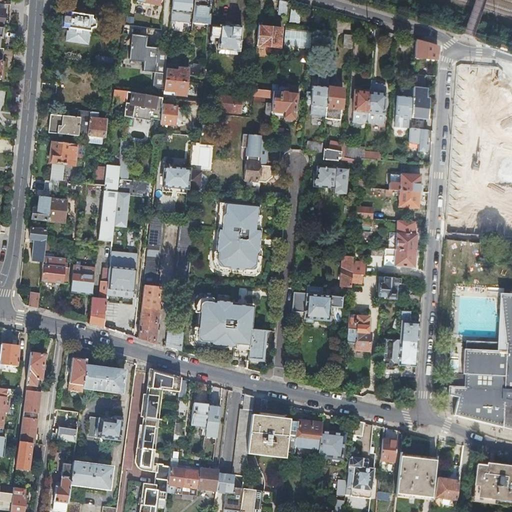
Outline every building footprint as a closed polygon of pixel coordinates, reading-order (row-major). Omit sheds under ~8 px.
[(172,0),(171,12),(172,12),(172,13),(173,14),(174,11),(190,12),(191,0),(172,0)] [(194,0),(193,18),(192,22),(207,24),(208,16),(209,16),(210,5),(207,5),(207,0),(194,0)] [(287,1),(281,0),(279,0),(278,14),(286,15),(287,1)] [(92,16),(66,11),(64,17),(63,23),(64,23),(63,27),(90,31),(90,29),(94,27),(95,27),(96,21),(95,21),(92,18),(92,16)] [(169,29),(170,16),(162,15),(161,28),(169,29)] [(321,24),(313,24),(312,37),(320,38),(321,24)] [(219,28),(211,27),(210,35),(210,40),(213,40),(213,37),(218,38),(217,49),(238,51),(241,26),(230,25),(230,27),(220,26),(219,28)] [(281,28),(257,25),(256,44),(279,47),(281,28)] [(352,48),(353,34),(345,33),(344,47),(352,48)] [(146,46),(148,36),(132,34),(129,60),(144,62),(143,70),(155,72),(158,47),(146,46)] [(438,46),(416,40),(415,57),(437,59),(437,54),(438,46)] [(176,70),(165,69),(164,79),(186,82),(187,74),(199,76),(201,64),(192,63),(192,66),(187,66),(187,67),(177,66),(176,70)] [(480,67),(477,83),(493,85),(496,70),(480,67)] [(327,87),(329,72),(318,71),(317,86),(312,86),(312,91),(307,91),(305,104),(311,105),(310,106),(310,114),(325,115),(327,87)] [(173,98),(174,94),(184,95),(186,82),(164,79),(163,89),(162,96),(173,98)] [(205,85),(205,91),(212,92),(214,80),(206,79),(205,85)] [(383,84),(370,83),(370,92),(368,112),(367,122),(383,124),(386,88),(386,87),(386,86),(385,85),(384,84),(383,84)] [(56,86),(42,84),(41,92),(55,93),(56,86)] [(287,87),(279,86),(278,91),(272,90),(271,96),(271,104),(270,111),(282,112),(282,116),(283,116),(283,118),(285,120),(289,120),(292,119),(292,117),(293,117),(296,86),(287,85),(287,87)] [(325,115),(325,118),(340,119),(341,108),(343,89),(327,87),(325,115)] [(412,97),(411,117),(426,118),(428,98),(425,98),(426,89),(413,88),(412,97)] [(112,99),(124,101),(125,90),(114,89),(112,99)] [(124,101),(123,114),(150,120),(150,117),(160,118),(161,104),(162,96),(125,90),(124,101)] [(368,112),(370,92),(355,90),(353,110),(355,110),(354,114),(361,114),(360,121),(367,122),(368,112)] [(204,94),(204,102),(203,105),(207,105),(207,103),(208,103),(219,103),(218,111),(231,112),(231,114),(233,114),(233,112),(240,113),(241,97),(204,94)] [(492,109),(493,95),(485,94),(484,108),(492,109)] [(395,116),(411,117),(412,97),(397,95),(396,104),(395,116)] [(161,104),(160,118),(159,123),(173,124),(173,123),(174,118),(175,106),(175,105),(161,104)] [(174,118),(173,123),(178,123),(181,119),(183,106),(175,106),(174,118)] [(87,137),(88,134),(90,110),(81,109),(80,117),(51,114),(48,132),(87,137)] [(97,118),(98,111),(90,110),(88,134),(87,137),(87,141),(102,143),(102,135),(103,135),(105,119),(97,118)] [(411,117),(410,127),(411,128),(421,128),(424,129),(426,118),(411,117)] [(223,121),(202,119),(201,132),(222,134),(223,121)] [(421,128),(411,128),(408,159),(423,161),(424,155),(419,154),(419,146),(423,147),(423,141),(420,140),(421,128)] [(158,132),(157,140),(167,141),(168,133),(158,132)] [(267,145),(267,144),(259,144),(260,135),(242,133),(241,146),(246,146),(243,179),(265,181),(271,175),(272,166),(265,165),(265,161),(266,154),(267,145)] [(453,136),(452,169),(458,169),(458,161),(483,161),(483,137),(453,136)] [(118,166),(117,179),(126,180),(128,159),(125,159),(126,141),(120,140),(117,166),(118,166)] [(306,140),(305,149),(321,151),(321,147),(322,142),(306,140)] [(85,157),(86,144),(79,143),(77,143),(52,141),(50,160),(48,162),(50,164),(51,162),(51,167),(51,168),(50,180),(45,180),(44,190),(48,190),(51,190),(81,193),(82,184),(76,184),(77,169),(74,168),(74,164),(75,157),(75,156),(85,157)] [(341,151),(341,156),(343,156),(345,144),(345,143),(330,141),(329,148),(341,151)] [(289,146),(267,144),(267,145),(266,154),(265,161),(277,162),(278,162),(279,160),(279,158),(280,156),(281,154),(283,153),(284,151),(286,150),(288,149),(289,149),(289,146)] [(345,144),(343,156),(361,159),(361,158),(364,158),(364,151),(364,148),(345,144)] [(329,148),(324,148),(323,158),(337,160),(338,157),(341,157),(341,156),(341,151),(329,148)] [(377,159),(380,159),(381,153),(364,151),(364,158),(377,159)] [(361,158),(361,159),(360,165),(376,167),(377,159),(364,158),(361,158)] [(95,183),(103,184),(105,165),(97,164),(95,183)] [(111,240),(117,179),(118,166),(117,166),(113,166),(105,165),(103,184),(100,215),(97,239),(110,240),(111,240)] [(349,168),(317,166),(316,177),(313,177),(313,186),(333,188),(333,193),(346,194),(349,168)] [(469,178),(483,181),(485,169),(471,166),(469,178)] [(186,188),(186,187),(188,171),(188,169),(164,167),(162,186),(186,188)] [(186,187),(195,188),(197,172),(188,171),(186,187)] [(388,190),(392,190),(399,190),(419,192),(420,175),(400,174),(400,175),(391,174),(390,183),(389,183),(388,190)] [(474,181),(462,181),(463,195),(474,195),(474,181)] [(50,198),(51,190),(48,190),(44,190),(38,189),(37,197),(39,197),(37,209),(33,209),(31,218),(47,220),(50,198)] [(418,208),(419,192),(399,190),(398,207),(418,208)] [(65,200),(50,198),(47,220),(63,222),(65,200)] [(222,214),(220,216),(218,230),(215,230),(213,253),(215,253),(214,263),(215,263),(218,266),(218,267),(251,270),(251,269),(254,266),(255,266),(256,254),(257,254),(259,231),(255,230),(257,207),(223,204),(222,214)] [(357,207),(356,218),(371,219),(372,208),(357,207)] [(150,216),(137,338),(153,343),(159,288),(155,288),(162,217),(150,216)] [(169,326),(182,328),(192,220),(179,219),(172,290),(173,290),(169,326)] [(410,233),(411,221),(397,220),(396,232),(395,249),(415,250),(417,234),(410,233)] [(44,251),(45,242),(46,231),(30,229),(29,239),(34,239),(33,250),(44,252),(44,251)] [(388,248),(395,249),(396,232),(389,232),(388,244),(388,248)] [(414,267),(415,250),(395,249),(388,248),(385,248),(384,248),(383,265),(414,267)] [(44,252),(41,280),(67,282),(69,267),(68,267),(67,262),(64,262),(65,258),(55,257),(52,251),(48,251),(44,251),(44,252)] [(352,261),(353,257),(343,256),(340,286),(347,287),(347,290),(350,291),(350,288),(351,274),(352,261)] [(366,262),(352,261),(351,274),(362,275),(364,275),(366,262)] [(70,291),(91,293),(93,275),(94,268),(73,265),(72,273),(70,291)] [(114,268),(108,268),(108,271),(107,281),(107,286),(111,287),(111,288),(131,291),(134,269),(114,267),(114,268)] [(362,275),(351,274),(350,288),(360,288),(361,283),(362,283),(362,275)] [(401,284),(401,279),(379,276),(378,297),(386,297),(386,299),(402,300),(403,284),(401,284)] [(107,286),(107,281),(101,280),(100,292),(99,299),(91,298),(88,322),(103,327),(103,323),(104,309),(107,286)] [(305,290),(293,290),(291,311),(304,312),(304,317),(303,318),(306,319),(306,321),(312,322),(313,319),(329,321),(330,307),(340,307),(341,297),(330,296),(330,292),(321,292),(321,288),(306,287),(305,290)] [(38,307),(38,306),(40,292),(32,291),(30,306),(31,306),(38,307)] [(458,397),(453,415),(502,427),(502,425),(509,426),(511,425),(511,293),(499,293),(504,343),(465,341),(464,349),(463,349),(462,374),(463,374),(463,387),(447,386),(447,395),(458,397)] [(232,359),(247,361),(247,358),(250,329),(252,306),(230,305),(231,303),(214,301),(214,303),(204,302),(204,303),(200,306),(199,306),(196,337),(198,337),(201,340),(201,342),(210,343),(210,345),(233,347),(232,359)] [(112,310),(104,309),(103,323),(111,324),(112,310)] [(408,322),(409,312),(400,312),(399,340),(405,341),(405,344),(417,344),(419,322),(408,322)] [(368,317),(348,315),(347,324),(347,329),(346,342),(355,343),(355,350),(367,351),(368,332),(367,332),(368,317)] [(3,328),(1,344),(0,350),(0,368),(2,369),(2,365),(16,366),(19,346),(9,345),(12,330),(3,328)] [(267,345),(269,330),(250,329),(247,358),(262,360),(263,343),(266,343),(266,345),(267,345)] [(166,331),(164,347),(179,351),(181,333),(166,331)] [(415,367),(417,344),(405,344),(405,341),(399,340),(385,339),(384,351),(382,351),(381,368),(385,368),(386,370),(393,371),(394,369),(397,369),(398,366),(415,367)] [(68,390),(82,392),(82,388),(86,365),(87,353),(73,351),(68,390)] [(31,443),(37,444),(38,434),(35,433),(41,392),(34,391),(36,379),(40,379),(44,354),(30,352),(25,391),(20,431),(19,441),(31,443)] [(124,370),(86,365),(82,388),(121,393),(124,370)] [(161,376),(162,372),(149,370),(145,394),(142,417),(143,417),(142,424),(141,424),(138,447),(137,447),(135,464),(136,466),(138,467),(140,468),(141,469),(147,470),(154,471),(153,483),(142,482),(137,511),(155,511),(158,490),(165,491),(166,484),(169,467),(156,465),(156,463),(149,462),(152,434),(155,435),(156,427),(166,429),(167,420),(155,418),(156,404),(160,404),(161,390),(178,392),(179,382),(180,377),(168,376),(168,377),(161,376)] [(253,396),(244,394),(242,408),(239,408),(231,472),(243,474),(246,453),(251,414),(253,396)] [(208,404),(192,403),(190,424),(205,426),(208,404)] [(219,406),(208,404),(205,426),(205,428),(216,430),(219,406)] [(99,418),(90,417),(88,437),(96,438),(96,442),(105,443),(106,439),(119,440),(122,418),(120,416),(113,415),(112,416),(100,414),(99,418)] [(251,414),(246,453),(285,458),(286,452),(287,443),(289,429),(290,420),(290,419),(251,414)] [(287,443),(286,452),(294,453),(294,452),(318,454),(318,447),(321,430),(322,422),(297,419),(297,420),(290,420),(289,429),(287,443)] [(364,423),(354,420),(352,434),(362,436),(364,423)] [(181,424),(174,423),(173,434),(180,435),(181,424)] [(62,430),(61,440),(75,442),(76,432),(62,430)] [(345,433),(321,430),(318,447),(318,454),(317,456),(327,457),(326,465),(340,466),(341,459),(342,459),(345,433)] [(396,440),(382,439),(380,461),(394,462),(396,440)] [(28,471),(31,443),(19,441),(16,469),(28,471)] [(170,457),(169,466),(176,467),(177,458),(170,457)] [(435,461),(399,457),(395,494),(395,495),(430,499),(433,477),(435,461)] [(351,459),(349,459),(348,472),(353,473),(352,480),(349,496),(369,499),(373,469),(366,468),(367,462),(362,461),(362,459),(352,458),(351,459)] [(111,467),(72,462),(72,465),(69,484),(108,489),(111,467)] [(52,509),(65,511),(67,501),(69,484),(72,465),(62,463),(59,487),(55,486),(53,501),(52,509)] [(511,468),(477,465),(474,485),(479,486),(477,497),(511,500),(511,468)] [(169,466),(169,467),(166,484),(174,485),(176,467),(169,466)] [(456,501),(460,467),(451,466),(449,480),(437,478),(435,490),(437,490),(437,496),(438,498),(442,498),(442,500),(456,501)] [(176,467),(174,485),(181,486),(184,468),(176,467)] [(200,470),(197,488),(214,490),(215,490),(218,469),(200,467),(200,470)] [(184,468),(181,486),(189,487),(191,469),(184,468)] [(189,487),(197,488),(200,470),(191,469),(189,487)] [(24,495),(24,489),(13,488),(10,511),(22,511),(25,496),(24,495)] [(241,488),(240,498),(238,511),(258,511),(261,490),(241,488)] [(238,511),(240,498),(225,496),(224,510),(228,511),(227,511),(238,511)] [(336,499),(335,509),(343,510),(344,500),(336,499)] [(77,511),(79,503),(67,501),(65,511),(77,511)]
